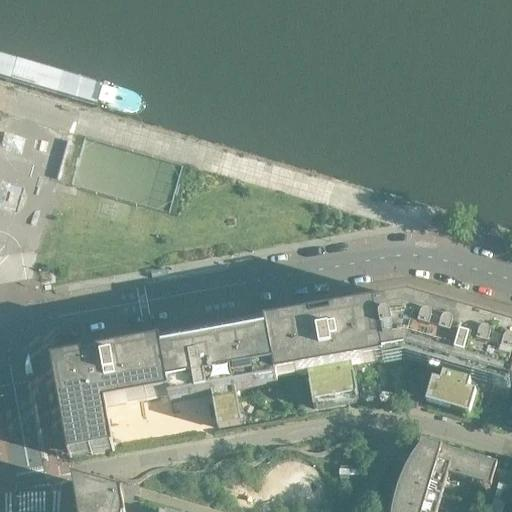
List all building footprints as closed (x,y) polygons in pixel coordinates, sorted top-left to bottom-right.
[(510,386),(511,377),(511,331),(511,332),(505,330),(506,329),(504,329),(504,330),(495,327),(495,326),(495,327),(492,326),(490,325),(490,326),(485,324),(485,323),(483,323),(483,324),(475,321),(475,320),(474,320),(474,321),(471,320),(472,320),(469,319),(469,320),(433,309),(433,308),(432,309),(430,308),(428,307),(428,308),(422,306),(423,305),(421,305),(421,306),(414,304),(414,303),(413,303),(410,303),(411,302),(409,302),(408,302),(396,304),(396,303),(394,304),(386,306),(386,305),(385,305),(385,306),(382,307),(382,306),(380,306),(380,307),(375,308),(375,307),(374,307),(374,308),(383,360),(384,359),(406,356),(434,364),(435,364),(445,367),(441,383),(433,381),(428,397),(426,404),(449,410),(450,404),(471,410),(476,393),(468,391),(473,375),(495,382),(498,383),(498,382),(510,386)] [(383,360),(374,308),(329,316),(329,317),(331,317),(331,318),(330,318),(331,324),(333,324),(333,328),(328,329),(327,322),(316,324),(317,331),(313,331),(311,320),(312,320),(311,319),(267,327),(277,381),(308,375),(310,386),(309,386),(313,405),(347,399),(357,397),(352,367),(385,361),(384,359),(383,360)] [(255,381),(275,377),(275,381),(277,381),(267,327),(160,346),(169,397),(170,403),(212,396),(218,430),(242,425),(236,392),(257,388),(257,387),(256,387),(255,381)] [(107,409),(169,397),(160,346),(53,366),(67,447),(70,461),(114,453),(112,442),(107,409)] [(437,511),(448,475),(490,487),(497,464),(424,443),(421,448),(417,452),(414,457),(409,465),(404,475),(402,481),(398,489),(397,492),(396,498),(393,506),(392,511),(437,511)] [(358,478),(359,472),(357,472),(357,469),(340,468),(340,471),(338,471),(338,477),(339,477),(339,480),(357,481),(357,477),(358,478)] [(508,493),(511,479),(511,477),(511,474),(502,472),(497,490),(508,493)] [(125,511),(123,498),(124,499),(124,497),(74,482),(73,483),(78,506),(78,511),(125,511)] [(502,511),(507,496),(508,493),(497,490),(492,507),(502,511)]
